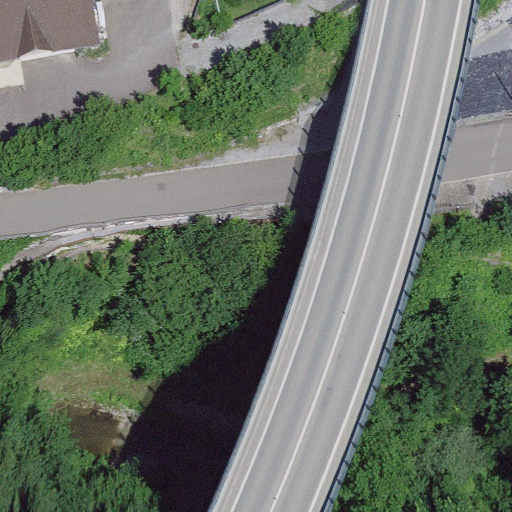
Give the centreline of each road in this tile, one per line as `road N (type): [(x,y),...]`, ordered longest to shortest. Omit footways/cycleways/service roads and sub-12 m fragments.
road 1 (trunk): [(431,0),(378,220),(274,511)]
road 2 (residential): [(0,221),(511,157)]
